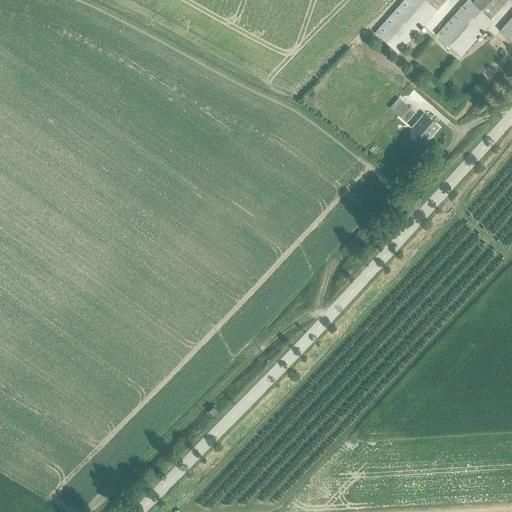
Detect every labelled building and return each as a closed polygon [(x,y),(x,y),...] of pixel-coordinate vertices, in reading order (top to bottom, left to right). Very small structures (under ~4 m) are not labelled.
[(404,0),(375,34),(398,54),(445,0),(404,0)] [(468,0),(467,0),(437,35),(461,56),(496,17),(494,15),(507,0),(475,0),(472,3),(468,0)] [(511,17),(501,30),(511,40),(511,17)] [(308,96),(303,102),(315,112),(320,106),(308,96)] [(398,98),(389,109),(406,123),(415,113),(398,98)] [(424,114),(412,128),(420,136),(415,141),(422,147),(439,128),(424,114)] [(379,148),(375,144),(369,150),(373,153),(379,148)] [(214,407),(209,412),(213,416),(217,411),(214,407)]
